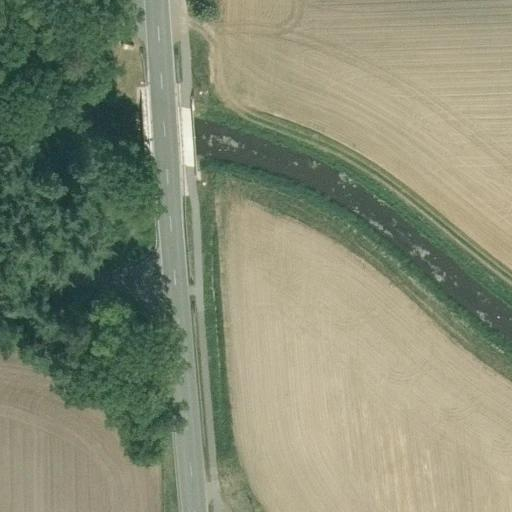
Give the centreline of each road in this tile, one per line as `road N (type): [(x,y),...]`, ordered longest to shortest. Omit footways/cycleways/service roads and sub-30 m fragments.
road 1 (tertiary): [(194,511),(154,0)]
road 2 (track): [(174,282),(0,272)]
